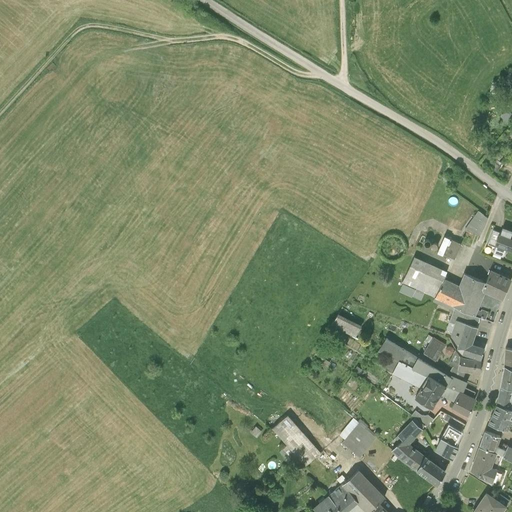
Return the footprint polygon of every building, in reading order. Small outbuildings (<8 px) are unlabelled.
[(478,211),(465,230),(480,236),(487,218),(478,211)] [(493,243),(505,248),(508,238),(496,234),(493,243)] [(402,256),(404,253),(405,250),(405,247),(404,242),(401,239),(398,236),(394,236),(391,235),(388,236),(384,239),(382,241),(381,244),(380,248),(381,251),(382,255),(385,257),(388,259),(391,260),(395,260),(399,259),(402,256)] [(444,236),(437,253),(454,259),(461,243),(444,236)] [(403,282),(435,297),(443,279),(447,272),(414,257),(403,282)] [(491,271),(486,283),(483,289),(482,291),(484,292),(492,295),(502,300),(511,280),(501,275),(491,271)] [(459,286),(443,279),(435,297),(475,316),(484,292),(482,291),(483,289),(486,283),(464,274),(459,286)] [(411,297),(415,290),(403,284),(399,292),(411,297)] [(447,330),(452,332),(456,320),(476,327),(480,318),(475,316),(435,297),(433,302),(454,311),(447,330)] [(360,326),(338,315),(332,325),(355,337),(360,326)] [(477,327),(476,327),(456,320),(452,332),(452,335),(461,338),(458,349),(462,354),(480,360),(484,349),(472,345),(477,327)] [(378,351),(398,360),(412,367),(418,358),(386,338),(378,351)] [(445,346),(433,339),(425,352),(437,359),(445,346)] [(450,365),(459,370),(460,358),(455,350),(450,361),(450,365)] [(412,367),(428,376),(445,386),(448,386),(452,378),(450,377),(418,358),(412,367)] [(481,361),(460,358),(459,370),(479,373),(481,361)] [(428,376),(412,367),(398,360),(392,372),(421,387),(428,376)] [(354,372),(363,377),(366,373),(357,367),(354,372)] [(511,369),(505,367),(501,387),(511,389),(511,369)] [(448,386),(459,392),(462,393),(465,387),(467,382),(451,375),(450,377),(452,378),(448,386)] [(445,386),(428,376),(421,387),(415,397),(432,408),(440,394),(445,386)] [(448,386),(445,386),(440,394),(455,401),(459,392),(448,386)] [(392,388),(386,388),(385,387),(381,392),(403,409),(407,404),(402,400),(402,395),(392,388)] [(475,392),(465,387),(462,393),(472,398),(475,392)] [(511,389),(501,387),(498,405),(511,409),(511,389)] [(472,398),(462,393),(459,392),(455,401),(451,409),(466,416),(474,399),(472,398)] [(511,409),(498,405),(489,423),(507,430),(511,420),(511,409)] [(428,415),(421,415),(415,410),(412,415),(426,427),(433,419),(428,415)] [(441,411),(436,417),(442,420),(439,426),(445,429),(452,417),(441,411)] [(320,453),(287,415),(272,428),(305,466),(320,453)] [(456,446),(466,425),(452,417),(445,429),(441,437),(456,446)] [(351,433),(359,424),(353,418),(345,428),(351,433)] [(417,471),(425,456),(409,444),(422,430),(412,420),(398,435),(402,440),(392,451),(402,460),(417,471)] [(376,438),(359,424),(351,433),(343,443),(360,457),(376,438)] [(250,433),(256,438),(261,431),(255,426),(250,433)] [(503,456),(506,450),(497,446),(500,436),(486,431),(480,446),(497,453),(503,456)] [(458,447),(456,446),(441,437),(435,449),(452,459),(458,447)] [(471,469),(492,483),(497,469),(492,467),(497,453),(480,446),(471,469)] [(503,456),(511,460),(511,447),(508,446),(506,450),(503,456)] [(425,456),(417,471),(437,485),(445,472),(425,456)] [(385,498),(358,471),(343,484),(357,502),(366,511),(370,511),(378,504),(385,498)] [(342,511),(344,511),(357,502),(343,484),(329,496),(342,511)] [(502,511),(506,506),(486,493),(473,511),(502,511)] [(342,511),(329,496),(313,508),(316,511),(342,511)]
